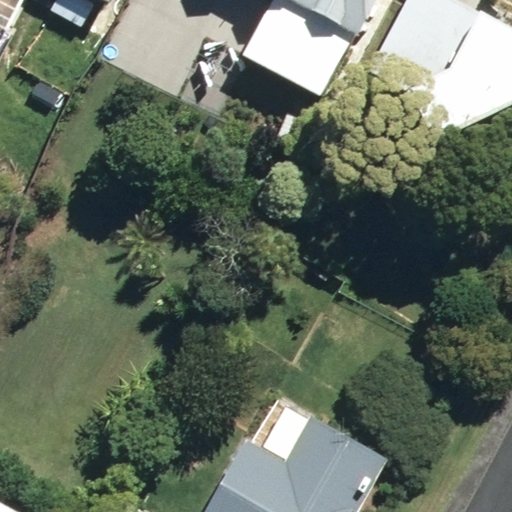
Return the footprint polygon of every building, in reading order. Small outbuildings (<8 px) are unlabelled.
[(0,0),(0,15),(22,27),(35,0),(0,0)] [(341,0),(384,22),(395,0),(341,0)] [(489,0),(419,0),(384,72),(419,89),(417,86),(477,57),(503,7),(489,0)] [(419,89),(439,141),(511,106),(511,0),(507,0),(503,7),(477,57),(417,86),(419,89)] [(283,134),(318,149),(329,124),(293,109),(283,134)] [(217,511),(365,511),(404,452),(335,407),(304,455),(269,432),(217,511)] [(0,511),(46,511),(54,498),(0,467),(0,511)]
